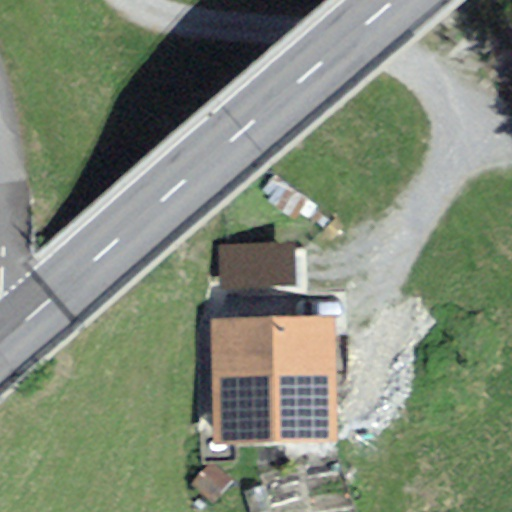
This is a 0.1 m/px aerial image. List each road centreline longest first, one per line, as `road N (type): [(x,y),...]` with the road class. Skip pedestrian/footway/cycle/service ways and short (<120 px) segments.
road 1 (secondary): [(409,0),(0,349)]
road 2 (track): [(511,156),(146,32)]
road 3 (track): [(124,0),(266,271)]
